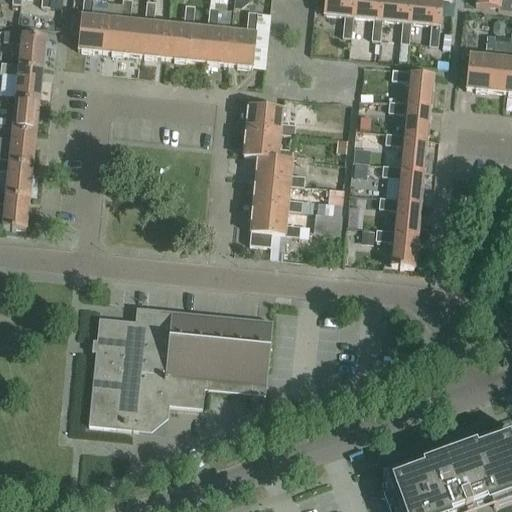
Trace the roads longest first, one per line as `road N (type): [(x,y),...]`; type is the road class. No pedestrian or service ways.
road 1 (residential): [(469,397),(430,302),(214,281)]
road 2 (residential): [(85,268),(104,104),(207,113)]
road 3 (residential): [(214,281),(226,128),(207,113)]
road 4 (residential): [(469,397),(327,448)]
road 5 (residential): [(214,281),(85,268)]
road 6 (residential): [(270,468),(151,511)]
